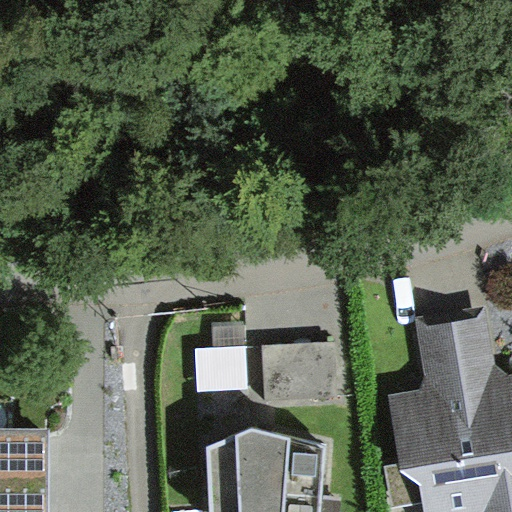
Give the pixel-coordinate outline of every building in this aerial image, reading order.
[(511,511),(511,373),(509,374),(496,363),(485,304),(413,316),(425,387),(387,394),(398,461),(385,463),(393,508),(425,503),(426,511),(511,511)] [(335,345),(265,347),(266,401),(336,399),(335,345)] [(249,388),(247,348),(196,350),(198,390),(249,388)] [(0,511),(46,511),(46,428),(0,428),(0,511)] [(254,428),(208,449),(207,511),(321,511),(326,446),(254,428)]
